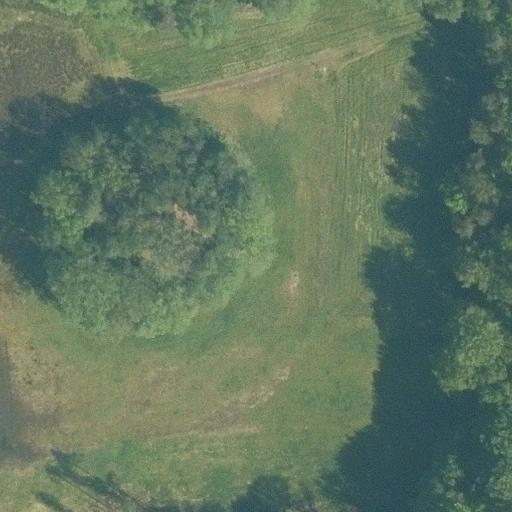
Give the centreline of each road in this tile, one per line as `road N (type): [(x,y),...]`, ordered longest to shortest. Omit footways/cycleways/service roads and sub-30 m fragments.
road 1 (track): [(509,0),(49,129),(0,159)]
road 2 (track): [(509,0),(469,511)]
